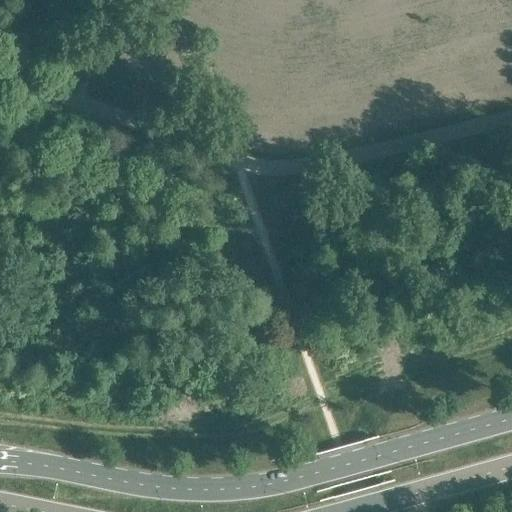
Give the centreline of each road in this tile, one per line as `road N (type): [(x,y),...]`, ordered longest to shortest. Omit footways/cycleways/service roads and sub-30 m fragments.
road 1 (secondary): [(511,419),(262,485),(210,491),(0,461)]
road 2 (secondary): [(349,511),(511,468)]
